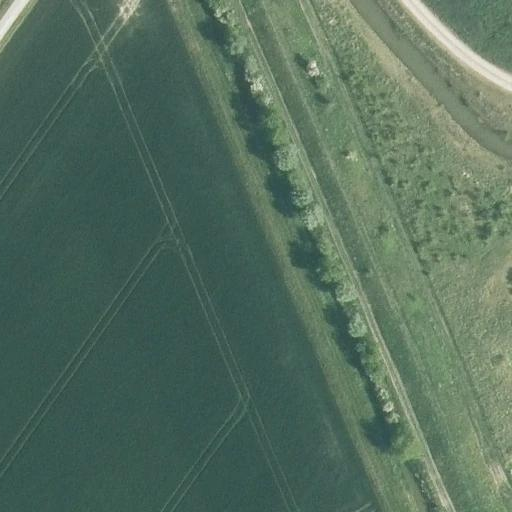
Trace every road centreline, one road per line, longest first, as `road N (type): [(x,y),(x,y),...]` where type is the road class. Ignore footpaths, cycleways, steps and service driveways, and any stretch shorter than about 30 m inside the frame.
road 1 (track): [(453,511),(237,0)]
road 2 (track): [(303,0),(511,506)]
